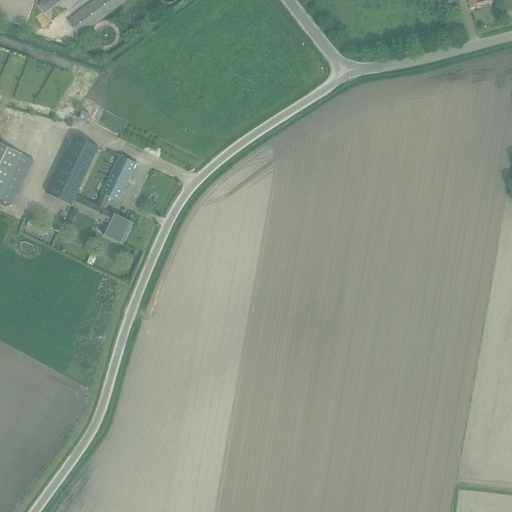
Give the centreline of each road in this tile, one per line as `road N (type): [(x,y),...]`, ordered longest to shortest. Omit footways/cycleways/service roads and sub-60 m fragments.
road 1 (tertiary): [(38,511),(96,432),(171,219),(200,177),(347,79)]
road 2 (unclassified): [(347,79),(511,40)]
